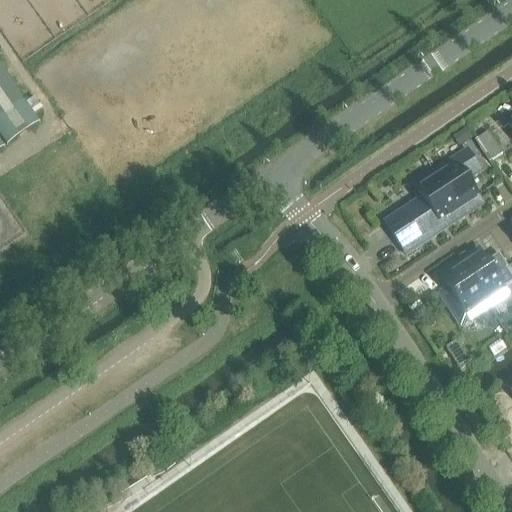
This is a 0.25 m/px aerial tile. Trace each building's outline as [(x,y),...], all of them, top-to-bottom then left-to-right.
[(0,67),(0,137),(7,147),(40,124),(0,67)] [(472,140),(466,130),(453,138),(459,148),(472,140)] [(502,156),(488,134),(478,141),(492,162),(502,156)] [(468,183),(482,174),(474,162),(473,162),(466,151),(433,173),(460,214),(469,208),(470,210),(480,203),(479,201),(468,183)] [(461,216),(460,214),(433,173),(413,187),(420,198),(421,199),(383,224),(402,252),(450,221),(451,222),(461,216)] [(459,263),(458,263),(489,310),(509,297),(504,289),(511,283),(511,280),(506,271),(508,270),(498,256),(487,264),(482,256),(463,269),(459,263)] [(448,291),(439,296),(453,316),(461,310),(469,323),(489,310),(458,263),(448,270),(452,276),(442,282),(448,291)] [(499,341),(488,349),(494,358),(506,350),(499,341)] [(470,365),(456,343),(446,350),(460,372),(470,365)]
